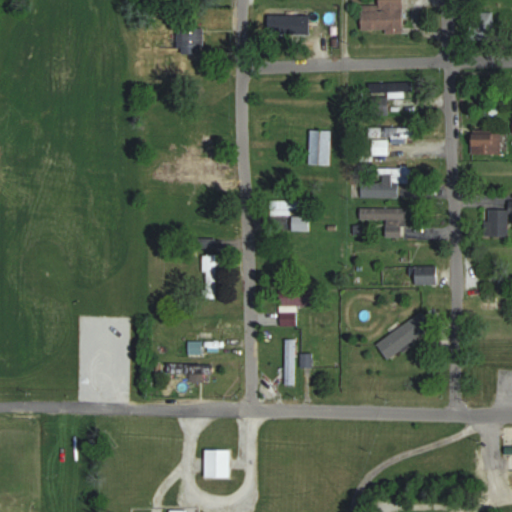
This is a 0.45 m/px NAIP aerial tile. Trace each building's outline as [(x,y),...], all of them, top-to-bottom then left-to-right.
[(364,31),(405,31),(405,0),(381,0),(381,5),(364,5),(364,31)] [(323,25),(277,25),(277,40),(323,40),(323,25)] [(206,27),(180,27),(180,53),(206,53),(206,27)] [(290,120),(269,120),(269,141),(290,141),(290,120)] [(333,130),(312,130),(312,165),(333,165),(333,130)] [(475,154),(498,154),(498,133),(475,133),(475,154)] [(391,155),(391,137),(375,137),(375,155),(391,155)] [(223,158),(185,158),(185,180),(223,180),(223,158)] [(363,197),(400,198),(401,179),(401,170),(382,170),(382,181),(363,181),(363,197)] [(297,215),(297,209),(311,209),(311,200),(272,200),(272,215),(297,215)] [(388,219),(388,237),(409,237),(409,207),(362,207),(362,219),(388,219)] [(511,208),(491,208),(491,236),(511,236),(511,208)] [(311,230),(311,216),(295,216),(295,230),(311,230)] [(219,292),(219,254),(204,254),(204,292),(219,292)] [(418,284),(440,284),(440,265),(418,265),(418,284)] [(282,289),(283,325),(300,325),(300,305),(315,305),(315,288),(282,289)] [(379,343),(391,360),(438,327),(426,310),(379,343)] [(287,385),(297,385),(297,339),(287,339),(287,385)] [(205,342),(192,342),(192,354),(205,354),(205,342)] [(215,364),(169,363),(169,373),(193,373),(193,380),(206,381),(206,374),(215,374),(215,364)] [(208,449),(208,477),(233,477),(233,449),(208,449)]
